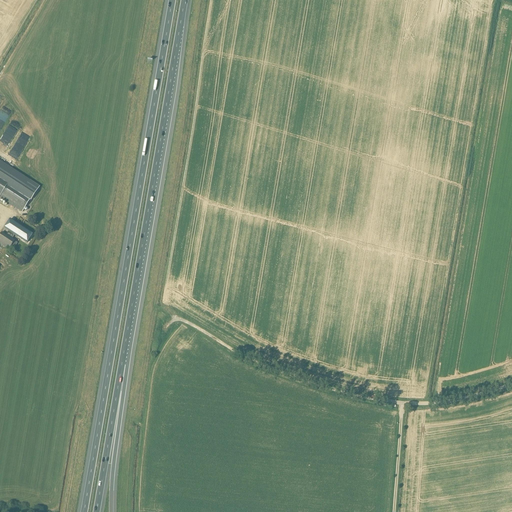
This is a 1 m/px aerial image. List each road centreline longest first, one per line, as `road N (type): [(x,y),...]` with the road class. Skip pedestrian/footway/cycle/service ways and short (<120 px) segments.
road 1 (motorway): [(170,0),(83,511)]
road 2 (motorway): [(121,364),(184,0)]
road 3 (unknown): [(401,408),(290,379),(167,317),(148,360)]
road 4 (unclassified): [(394,511),(401,402),(454,400),(511,383)]
road 5 (motorway): [(97,511),(121,364)]
road 6 (motorway): [(110,511),(121,364)]
